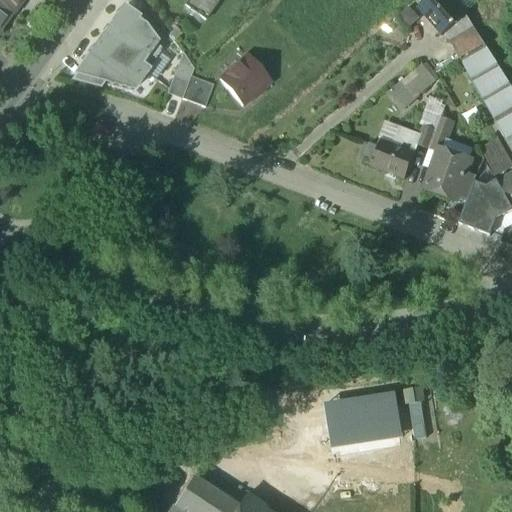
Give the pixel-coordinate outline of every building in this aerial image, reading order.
[(0,0),(0,7),(9,14),(10,15),(20,0),(0,0)] [(189,0),(184,9),(204,23),(220,0),(189,0)] [(451,0),(429,0),(419,9),(443,35),(445,34),(465,16),(451,0)] [(0,27),(9,14),(0,7),(0,27)] [(137,20),(123,10),(70,83),(100,92),(105,85),(133,93),(162,53),(144,29),(135,23),(137,20)] [(465,16),(445,34),(449,42),(474,29),(465,16)] [(474,29),(449,42),(460,61),(485,47),(474,29)] [(181,38),(176,32),(169,37),(174,44),(181,38)] [(511,90),(485,47),(460,61),(511,152),(511,90)] [(246,58),(219,82),(242,109),(269,85),(246,58)] [(405,110),(436,79),(420,63),(389,94),(405,110)] [(212,88),(190,79),(181,102),(204,110),(212,88)] [(453,126),(440,121),(436,131),(429,150),(440,155),(441,152),(443,152),(453,126)] [(413,153),(393,145),(398,130),(387,126),(382,141),(380,141),(377,149),(369,146),(365,157),(373,160),(370,168),(404,181),(414,154),(413,153)] [(436,131),(423,127),(419,136),(416,146),(429,150),(436,131)] [(419,136),(399,129),(398,130),(393,145),(413,153),(416,146),(419,136)] [(443,152),(441,152),(440,155),(427,191),(455,201),(457,196),(469,201),(475,184),(476,181),(464,176),(469,162),(443,152)] [(511,176),(498,185),(508,201),(511,198),(511,176)] [(489,190),(475,184),(469,201),(483,206),(489,190)] [(483,206),(469,201),(459,227),(490,239),(500,213),(483,206)] [(412,405),(414,438),(426,438),(424,404),(412,405)] [(235,511),(237,510),(192,481),(173,510),(176,511),(235,511)] [(237,510),(235,511),(264,511),(244,499),(237,510)]
